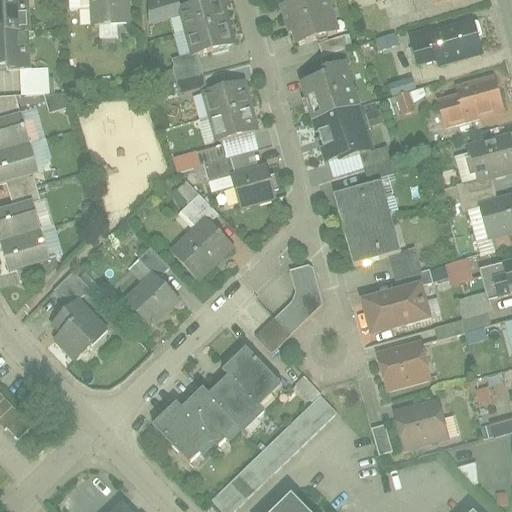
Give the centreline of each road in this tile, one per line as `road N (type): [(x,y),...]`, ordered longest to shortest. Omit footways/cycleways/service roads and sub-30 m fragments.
road 1 (residential): [(98,429),(288,251),(309,217)]
road 2 (residential): [(309,217),(242,0)]
road 3 (residential): [(309,217),(344,336),(330,355)]
road 4 (residential): [(98,429),(0,325)]
